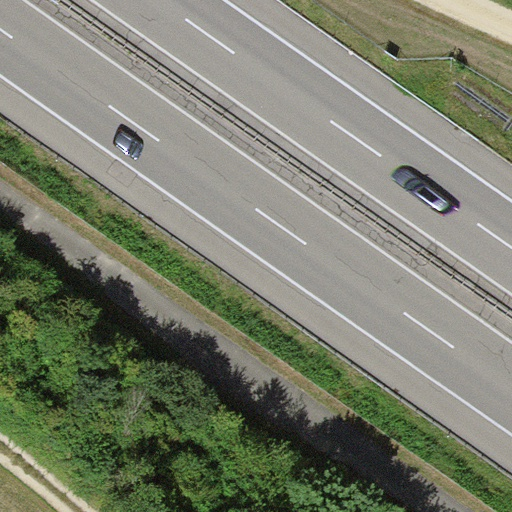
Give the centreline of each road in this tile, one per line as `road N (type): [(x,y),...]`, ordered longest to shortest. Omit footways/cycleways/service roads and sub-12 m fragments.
road 1 (motorway): [(0,30),(511,389)]
road 2 (track): [(431,511),(0,203)]
road 3 (motorway): [(511,241),(164,0)]
